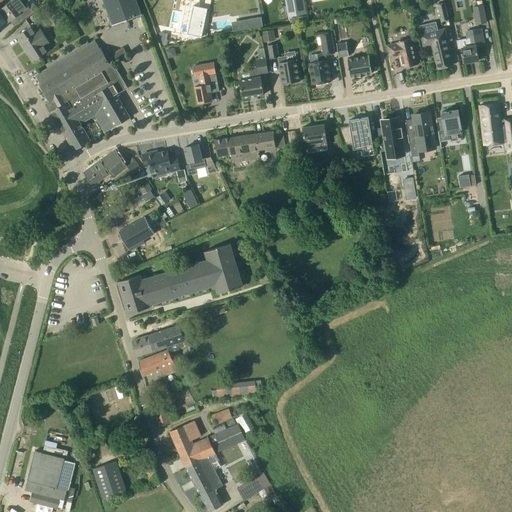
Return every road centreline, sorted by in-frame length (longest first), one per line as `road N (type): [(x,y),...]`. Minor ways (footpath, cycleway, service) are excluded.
road 1 (residential): [(69,166),(139,137),(511,78)]
road 2 (residential): [(190,511),(159,449),(93,239)]
road 3 (tertiary): [(0,467),(50,272)]
road 4 (tertiary): [(69,166),(0,47)]
